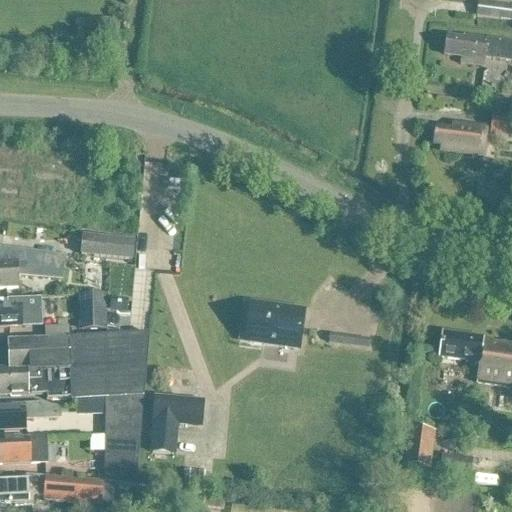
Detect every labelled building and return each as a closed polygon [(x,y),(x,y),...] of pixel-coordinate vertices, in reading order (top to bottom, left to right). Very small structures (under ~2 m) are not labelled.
[(511,24),(511,9),(479,5),(477,20),(511,24)] [(511,45),(463,39),(463,42),(446,40),(444,58),(460,61),(459,68),(482,71),(484,62),(511,65),(511,45)] [(511,140),(511,135),(511,122),(491,120),(490,137),(511,140)] [(483,160),(487,132),(456,128),(455,133),(435,131),(433,148),(440,149),(440,154),(483,160)] [(131,264),(133,244),(83,239),(81,259),(131,264)] [(0,292),(18,292),(17,277),(60,282),(60,290),(81,293),(84,275),(62,272),(63,261),(0,252),(0,292)] [(105,300),(79,301),(79,334),(106,333),(105,300)] [(8,310),(0,309),(0,331),(22,331),(41,330),(41,320),(40,304),(40,301),(8,302),(8,304),(8,310)] [(126,316),(128,305),(110,303),(109,314),(126,316)] [(298,351),(303,316),(251,309),(246,344),(298,351)] [(482,367),(480,385),(511,389),(511,344),(452,336),(441,335),(438,360),(447,362),(482,367)] [(28,398),(46,397),(47,405),(89,403),(89,409),(105,408),(104,416),(142,418),(149,337),(7,344),(9,373),(0,373),(0,398),(11,398),(11,400),(28,399),(28,398)] [(154,401),(152,429),(178,431),(202,433),(204,405),(154,401)] [(53,410),(45,407),(7,409),(7,413),(0,413),(0,434),(25,433),(24,425),(61,424),(61,410),(53,410)] [(139,445),(142,418),(104,416),(104,445),(139,445)] [(469,489),(473,463),(441,458),(439,473),(430,472),(435,435),(409,431),(403,479),(469,489)] [(0,468),(47,466),(46,442),(0,443),(0,468)] [(135,489),(139,445),(104,445),(104,485),(135,489)] [(195,489),(196,474),(183,473),(182,488),(195,489)] [(210,475),(197,474),(196,489),(209,490),(210,475)] [(100,510),(102,485),(26,479),(26,482),(0,482),(0,506),(14,506),(14,509),(33,508),(32,499),(43,498),(43,504),(100,510)] [(223,511),(225,501),(204,499),(202,511),(223,511)]
